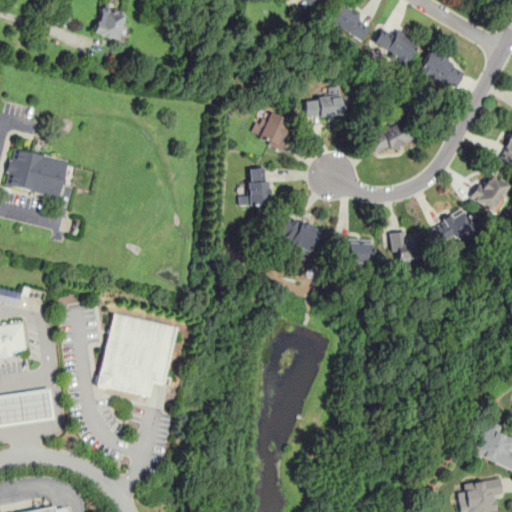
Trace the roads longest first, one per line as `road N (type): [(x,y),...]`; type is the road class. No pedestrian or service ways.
road 1 (residential): [(326,172),(373,194),(423,180),(443,160),(511,34)]
road 2 (residential): [(0,459),(50,454),(84,465),(128,511)]
